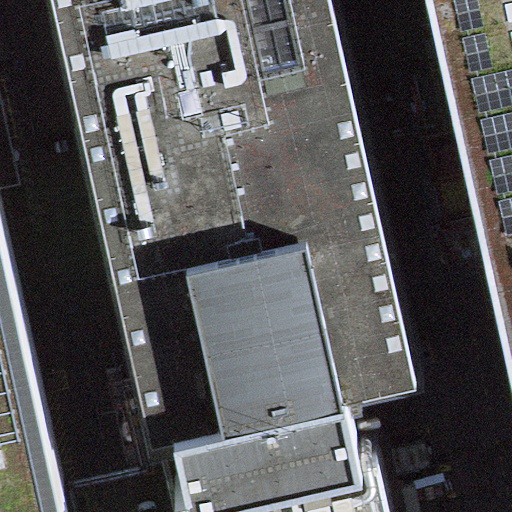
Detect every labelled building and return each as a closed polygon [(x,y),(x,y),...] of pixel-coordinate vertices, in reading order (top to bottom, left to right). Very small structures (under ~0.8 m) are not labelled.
[(65,0),(155,398),(175,393),(345,355),(413,340),(337,0),(65,0)] [(511,0),(478,0),(467,3),(511,204),(511,0)] [(0,224),(0,480),(55,468),(0,224)] [(361,423),(345,355),(175,393),(191,465),(175,469),(184,511),(396,511),(376,419),(361,423)] [(64,511),(55,468),(0,480),(0,511),(64,511)]
